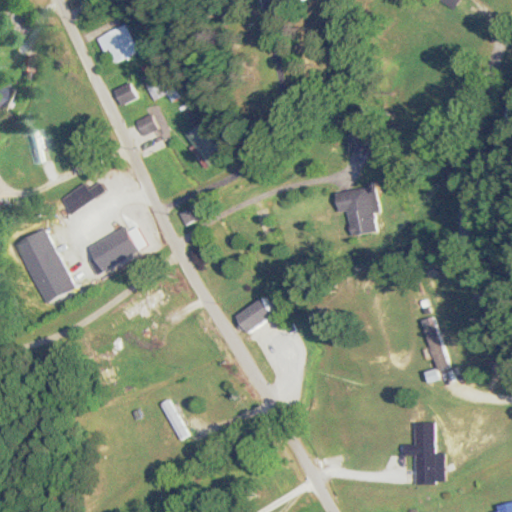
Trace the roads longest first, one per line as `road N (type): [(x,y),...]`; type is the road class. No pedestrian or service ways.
road 1 (residential): [(59,0),(181,252),(330,511)]
road 2 (residential): [(511,57),(493,96),(478,195),(481,283),(511,356)]
road 3 (residential): [(181,252),(73,329),(0,353)]
road 4 (residential): [(129,149),(29,194),(6,193)]
